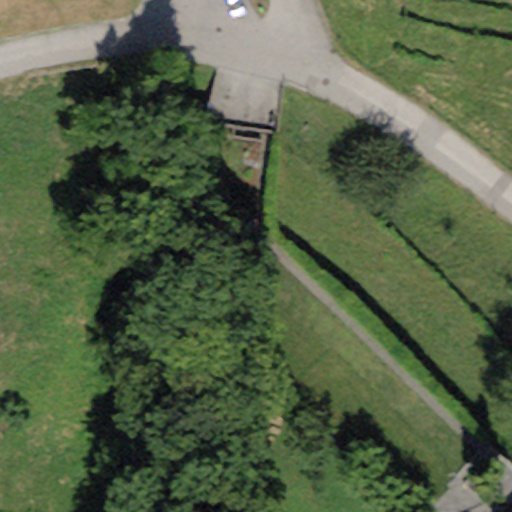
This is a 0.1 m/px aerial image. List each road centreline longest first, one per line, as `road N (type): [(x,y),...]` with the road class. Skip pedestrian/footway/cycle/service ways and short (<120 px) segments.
road 1 (residential): [(302,66),(141,40),(0,63)]
road 2 (residential): [(511,203),(429,140),(302,66)]
